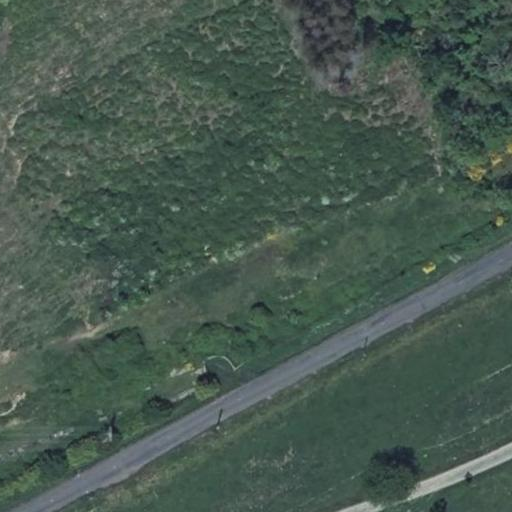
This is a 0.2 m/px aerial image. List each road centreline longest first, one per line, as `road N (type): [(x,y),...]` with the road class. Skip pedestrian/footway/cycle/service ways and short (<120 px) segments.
road 1 (secondary): [(28,511),(511,254)]
road 2 (unclassified): [(378,511),(511,440)]
